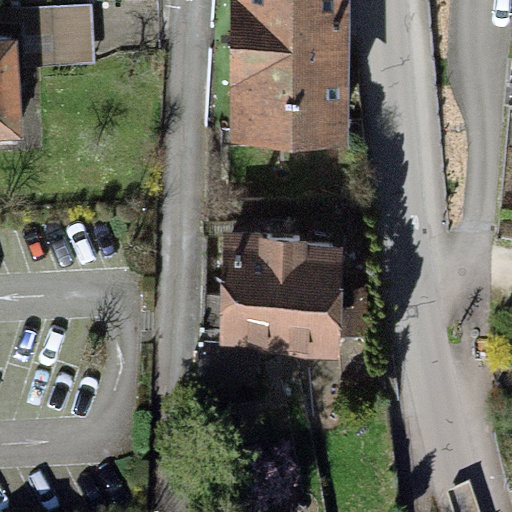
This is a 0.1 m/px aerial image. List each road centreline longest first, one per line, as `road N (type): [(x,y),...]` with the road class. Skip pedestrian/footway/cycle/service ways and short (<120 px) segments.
road 1 (residential): [(169,511),(194,0)]
road 2 (residential): [(474,0),(476,214),(464,242),(412,297)]
road 3 (residential): [(383,0),(412,297)]
road 4 (residential): [(412,297),(467,511)]
